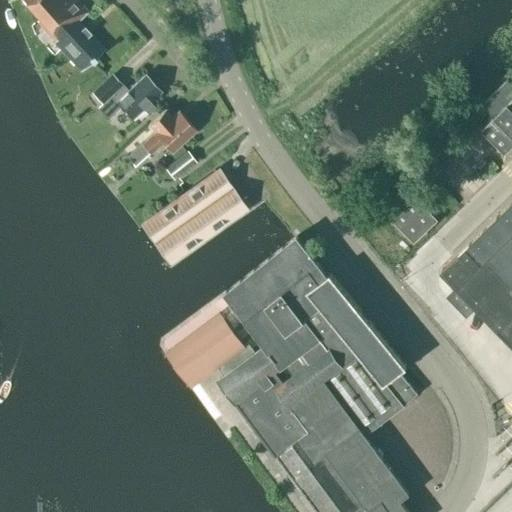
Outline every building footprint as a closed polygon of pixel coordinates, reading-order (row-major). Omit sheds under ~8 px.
[(22,0),(26,5),(57,37),(53,41),(80,70),(104,48),(77,20),(87,11),(76,0),(22,0)] [(91,92),(102,103),(97,108),(106,118),(121,105),(132,117),(143,107),(147,112),(154,107),(149,102),(161,91),(145,73),(128,90),(112,73),(91,92)] [(494,119),(483,131),(507,154),(511,148),(511,202),(443,268),(511,340),(511,83),(506,78),(480,106),(494,119)] [(161,140),(171,151),(195,129),(178,110),(171,116),(164,109),(148,124),(155,131),(126,158),(134,166),(161,140)] [(196,162),(187,151),(164,168),(173,180),(196,162)] [(169,263),(246,207),(219,169),(142,224),(169,263)] [(414,239),(435,218),(412,197),(414,195),(406,188),(382,211),(390,218),(391,217),(414,239)] [(419,392),(418,392),(401,369),(407,365),(330,273),(328,275),(298,236),(225,291),(264,343),(216,378),(219,382),(220,381),(319,511),(410,511),(400,498),(411,490),(366,432),(419,392)] [(219,312),(173,347),(164,353),(190,388),(245,347),(219,312)]
